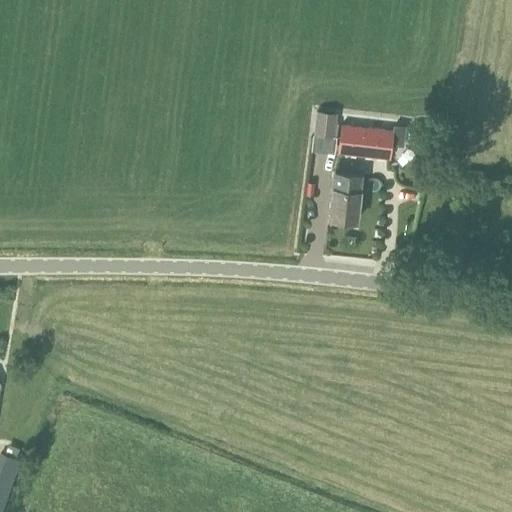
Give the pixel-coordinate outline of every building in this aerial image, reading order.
[(315,110),(313,135),(337,137),(338,123),(336,123),(337,112),(315,110)] [(393,128),(341,122),(337,151),(390,157),(393,128)] [(412,138),(425,140),(426,133),(413,131),(412,138)] [(358,190),(360,174),(336,172),(331,218),(356,221),(359,191),(358,190)] [(0,451),(0,511),(1,511),(20,458),(0,451)]
